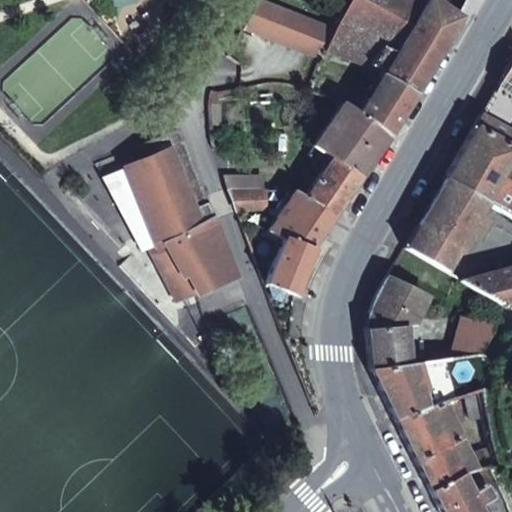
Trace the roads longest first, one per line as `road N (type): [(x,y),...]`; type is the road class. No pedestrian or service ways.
road 1 (residential): [(238,0),(201,74),(193,120),(219,208),(314,437),(358,440)]
road 2 (secondary): [(511,0),(345,260),(329,300),(332,350),(358,440)]
